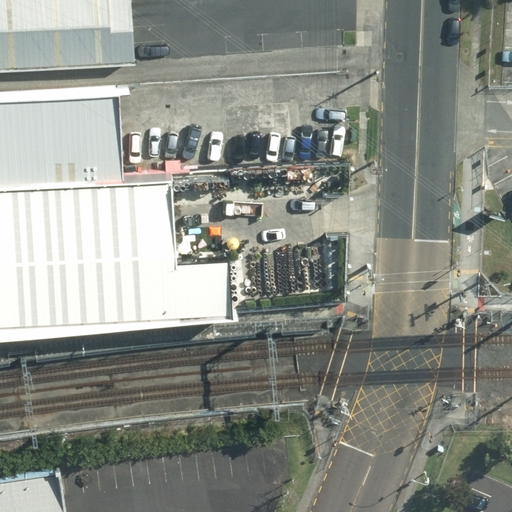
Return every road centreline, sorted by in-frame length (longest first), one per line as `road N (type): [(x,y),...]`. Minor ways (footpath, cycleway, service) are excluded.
road 1 (secondary): [(419,0),(401,377)]
road 2 (secondary): [(330,511),(355,449),(401,377)]
road 3 (secondary): [(401,377),(397,451),(372,511)]
